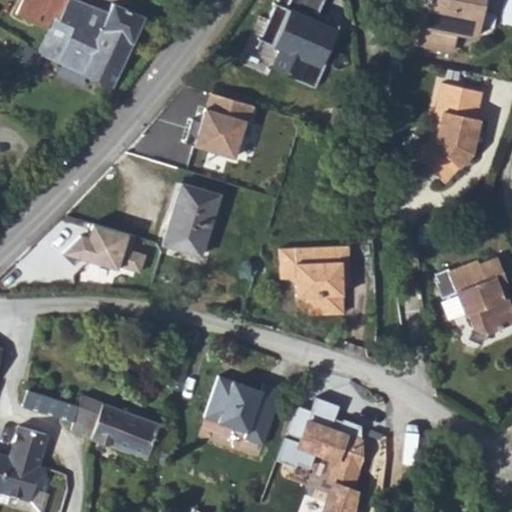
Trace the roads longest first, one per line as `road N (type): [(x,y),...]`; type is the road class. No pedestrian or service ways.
road 1 (unclassified): [(0,305),(113,306),(234,329),(402,391),(511,463)]
road 2 (tertiary): [(218,0),(163,76),(0,248)]
road 3 (unknown): [(19,305),(0,431)]
